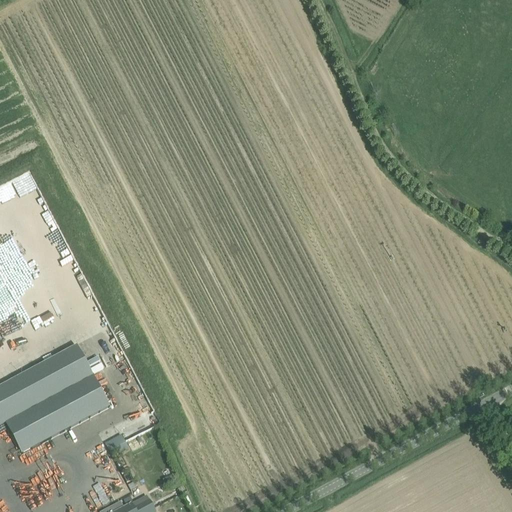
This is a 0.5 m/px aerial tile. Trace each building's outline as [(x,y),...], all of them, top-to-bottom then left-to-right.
[(77,347),(0,388),(0,427),(5,425),(21,456),(110,408),(77,347)] [(114,405),(130,397),(122,379),(106,386),(114,405)] [(137,408),(111,421),(119,436),(145,422),(137,408)] [(105,446),(112,458),(129,449),(122,437),(105,446)] [(119,474),(105,482),(111,492),(125,484),(119,474)] [(117,511),(154,511),(149,502),(137,508),(134,504),(131,505),(123,509),(117,511)]
